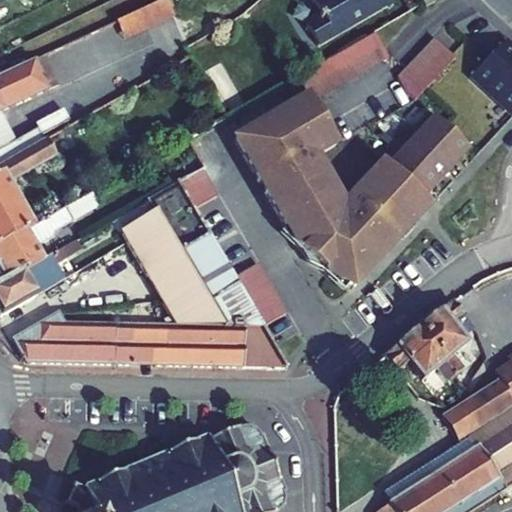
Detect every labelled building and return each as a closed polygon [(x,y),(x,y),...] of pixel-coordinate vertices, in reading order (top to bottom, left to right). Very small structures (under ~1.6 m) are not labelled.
[(158,3),(116,23),(124,40),(173,16),(166,0),(158,3)] [(319,49),(395,10),(390,0),(318,0),(315,2),(324,19),(308,29),(319,49)] [(311,72),(296,79),(307,98),(311,104),(324,97),(336,91),(348,84),(360,78),(372,72),(390,63),(377,38),(359,48),(347,54),(335,60),(323,66),(311,72)] [(450,60),(452,58),(433,40),(424,51),(415,62),(406,72),(398,80),(404,93),(413,102),(422,92),(425,88),(434,78),(443,68),(449,62),(450,60)] [(511,53),(504,46),(472,80),(511,117),(511,53)] [(0,167),(13,160),(8,151),(5,146),(0,149),(0,115),(57,88),(43,58),(0,78),(0,167)] [(191,75),(195,74),(198,73),(190,59),(180,65),(176,67),(180,71),(184,73),(191,75)] [(307,98),(234,142),(295,248),(329,279),(352,290),(384,257),(430,206),(423,199),(385,166),(388,162),(385,159),(343,206),(342,208),(322,190),(329,183),(315,159),(336,147),(307,98)] [(385,166),(423,199),(437,183),(452,167),(468,149),(442,126),(427,113),(411,130),(396,147),(385,159),(388,162),(385,166)] [(0,149),(5,146),(8,151),(13,148),(0,123),(0,149)] [(59,152),(51,138),(46,141),(54,155),(59,152)] [(0,167),(0,248),(32,231),(6,185),(56,158),(54,155),(46,141),(13,160),(0,167)] [(203,170),(197,160),(188,166),(194,176),(201,171),(203,170)] [(194,176),(176,186),(184,200),(191,212),(216,198),(209,185),(201,171),(194,176)] [(160,303),(174,327),(174,329),(242,330),(260,331),(231,281),(191,212),(184,200),(176,186),(148,202),(155,213),(120,233),(126,245),(160,303)] [(70,221),(64,211),(32,231),(0,248),(0,282),(2,286),(41,263),(32,246),(47,238),(45,236),(70,221)] [(2,286),(0,286),(0,318),(36,298),(29,286),(57,270),(55,267),(67,260),(62,251),(41,263),(2,286)] [(231,281),(260,331),(286,316),(278,303),(271,291),(264,279),(256,266),(231,281)] [(57,270),(29,286),(36,298),(64,281),(57,270)] [(58,316),(12,342),(26,366),(237,370),(242,370),(242,330),(174,329),(174,327),(160,303),(58,316)] [(383,358),(396,374),(408,364),(432,395),(454,377),(477,359),(452,328),(464,320),(451,304),(417,331),(383,358)] [(260,331),(242,330),(242,370),(273,371),(284,371),(260,331)] [(511,355),(507,358),(511,363),(495,373),(500,380),(461,405),(478,432),(468,438),(468,439),(476,451),(380,511),(473,511),(511,487),(511,355)] [(468,439),(468,438),(478,432),(461,405),(442,418),(459,444),(468,439)] [(157,458),(155,459),(156,461),(146,465),(146,463),(143,464),(144,466),(135,470),(134,468),(132,469),(132,470),(123,474),(122,473),(120,473),(121,475),(119,476),(112,473),(102,477),(100,484),(98,485),(97,483),(95,484),(96,486),(85,490),(84,488),(83,489),(83,491),(75,488),(74,485),(72,485),(73,489),(67,503),(64,505),(65,506),(67,505),(76,509),(77,511),(276,511),(282,508),(284,508),(285,506),(283,506),(282,494),(284,496),(285,493),(283,492),(279,483),(281,482),(280,480),(278,481),(266,451),(268,450),(267,448),(265,449),(262,440),(262,438),(260,437),(259,439),(252,432),(253,430),(251,429),(250,431),(239,431),(240,429),(238,428),(237,430),(210,441),(210,439),(207,440),(206,437),(204,439),(205,441),(195,445),(194,443),(192,444),(193,446),(191,446),(184,443),(174,448),(171,454),(170,455),(169,453),(166,454),(168,456),(158,460),(157,458)]
